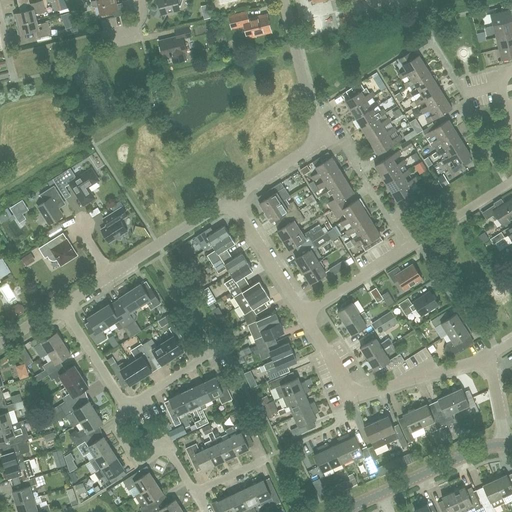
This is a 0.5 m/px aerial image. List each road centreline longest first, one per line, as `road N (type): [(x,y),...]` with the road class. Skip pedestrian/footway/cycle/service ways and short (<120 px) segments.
road 1 (residential): [(228,199),(313,147),(317,134),(282,0)]
road 2 (residential): [(305,315),(511,182)]
road 3 (residential): [(305,315),(341,382),(357,394),(491,354)]
road 4 (residential): [(107,275),(228,199)]
road 5 (residential): [(228,199),(305,315)]
road 6 (residential): [(194,492),(169,453),(135,454),(119,427),(122,402)]
road 7 (tertiary): [(382,493),(502,444)]
